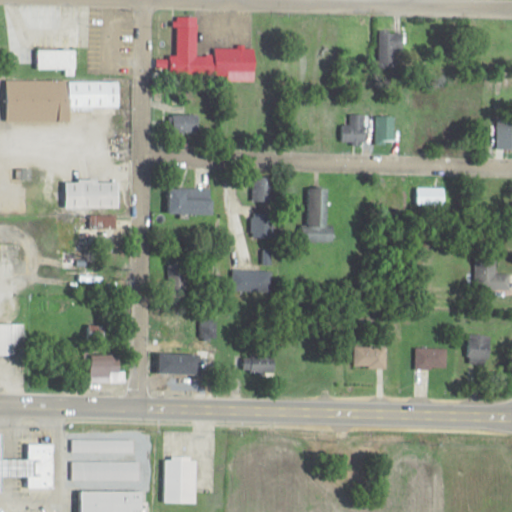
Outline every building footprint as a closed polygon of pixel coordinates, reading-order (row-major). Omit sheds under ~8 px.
[(198,55),(198,17),(178,17),(178,54),(170,54),(170,73),(207,73),(207,55),(198,55)] [(404,32),(379,32),(379,52),(404,52),(404,32)] [(256,77),(256,47),(215,47),(215,77),(256,77)] [(38,68),(76,68),(76,49),(38,49),(38,68)] [(8,120),(71,121),(71,108),(121,108),(121,80),(8,79),(8,120)] [(199,112),(171,112),(171,130),(199,130),(199,112)] [(351,123),(343,123),(342,142),(365,142),(366,114),(351,113),(351,123)] [(499,145),(511,145),(511,114),(499,114),(499,145)] [(395,115),(377,115),(377,143),(395,143),(395,115)] [(275,176),(253,176),(253,201),(275,201),(275,176)] [(120,207),(120,179),(68,179),(68,207),(120,207)] [(329,187),(306,187),(304,241),(335,241),(335,224),(328,224),(329,187)] [(189,197),(189,188),(171,188),(171,213),(215,213),(215,198),(189,197)] [(253,237),(274,238),(275,212),(253,211),(253,237)] [(496,254),(474,254),(474,289),(511,289),(511,273),(496,273),(496,254)] [(271,291),(272,268),(232,268),(232,290),(271,291)] [(163,336),(182,336),(182,309),(163,309),(163,336)] [(0,354),(25,354),(25,322),(0,322),(0,354)] [(470,362),(491,362),(491,334),(470,334),(470,362)] [(387,346),(353,346),(353,366),(387,366),(387,346)] [(447,347),(415,347),(415,368),(447,368),(447,347)] [(201,351),(160,351),(160,372),(201,372),(201,351)] [(95,380),(120,380),(120,353),(95,353),(95,380)] [(243,372),(276,372),(276,353),(243,353),(243,372)] [(55,487),(55,443),(29,443),(29,457),(5,457),(5,432),(0,432),(0,490),(5,491),(5,476),(28,476),(28,487),(55,487)] [(72,450),(105,450),(105,440),(72,440),(72,450)] [(165,502),(197,502),(197,456),(165,456),(165,502)] [(140,461),(71,461),(71,479),(140,479),(140,461)] [(144,511),(144,490),(80,490),(80,511),(144,511)]
